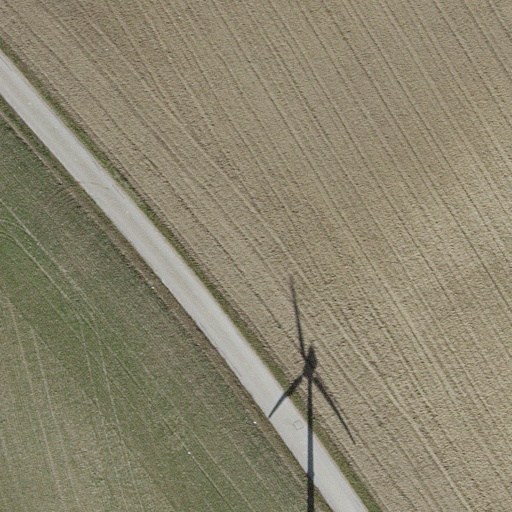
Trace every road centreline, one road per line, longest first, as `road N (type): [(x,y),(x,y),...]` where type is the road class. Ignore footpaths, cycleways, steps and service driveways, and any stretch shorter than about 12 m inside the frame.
road 1 (trunk): [(481,511),(398,357),(169,0)]
road 2 (unclassified): [(0,69),(226,337),(352,511)]
